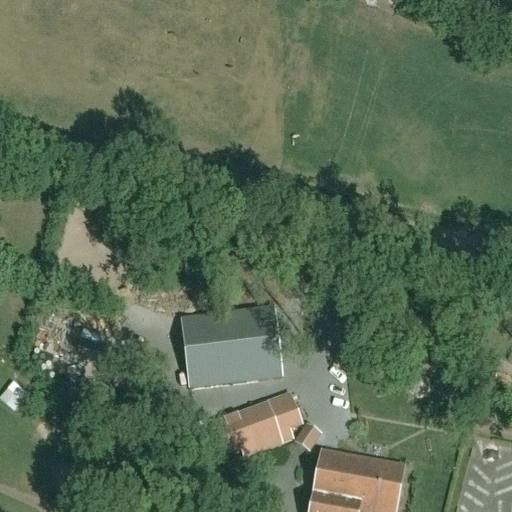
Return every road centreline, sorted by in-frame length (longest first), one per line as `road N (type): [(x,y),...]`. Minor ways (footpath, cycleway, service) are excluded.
road 1 (unclassified): [(511,258),(0,138)]
road 2 (unknown): [(346,246),(294,511)]
